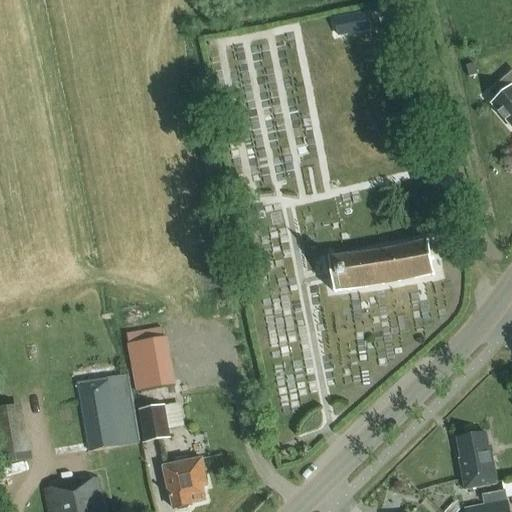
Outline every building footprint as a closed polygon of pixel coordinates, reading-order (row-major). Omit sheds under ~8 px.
[(511,73),(489,92),(496,100),(491,105),(511,129),(511,73)] [(406,281),(435,275),(428,242),(404,248),(381,252),(361,255),(346,257),(328,259),(333,292),(350,291),(362,289),(385,285),(406,281)] [(77,382),(88,452),(138,444),(127,374),(77,382)] [(144,442),(170,438),(164,405),(138,410),(144,442)] [(485,492),(498,490),(491,454),(489,454),(486,434),(456,440),(460,460),(458,460),(464,491),(484,488),(485,492)] [(202,487),(207,485),(202,459),(162,467),(168,494),(169,494),(172,510),(174,510),(177,511),(180,511),(188,511),(190,507),(192,507),(192,505),(206,502),(202,487)] [(132,510),(148,506),(139,467),(124,470),(132,510)] [(105,511),(99,479),(43,490),(47,511),(105,511)] [(453,503),(444,511),(457,511),(459,510),(453,503)]
